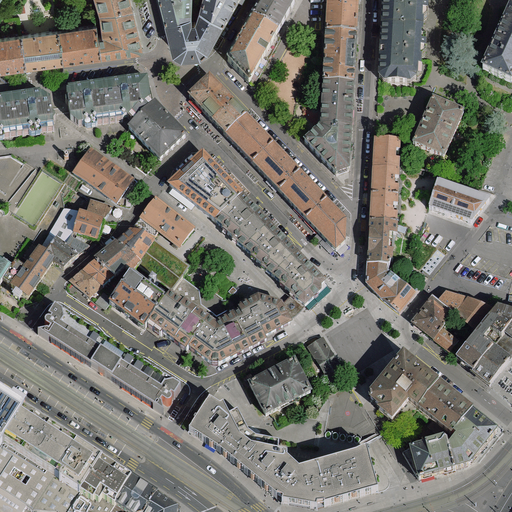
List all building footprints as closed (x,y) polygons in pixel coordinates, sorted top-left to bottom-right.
[(97,0),(101,13),(132,8),(130,0),(97,0)] [(161,0),(167,21),(191,15),(191,0),(161,0)] [(234,0),(202,0),(200,9),(223,21),(234,0)] [(297,0),(263,0),(252,19),(278,34),(283,25),(297,0)] [(358,0),(328,0),(329,3),(328,9),(327,35),(357,37),(358,0)] [(384,0),(382,27),(424,30),(424,20),(424,14),(428,14),(428,8),(425,8),(425,0),(384,0)] [(101,55),(141,49),(142,48),(132,8),(101,13),(104,35),(98,36),(101,55)] [(223,21),(200,9),(197,22),(191,22),(191,15),(167,21),(174,52),(183,56),(201,55),(207,49),(223,21)] [(511,10),(483,70),(511,83),(511,82),(511,10)] [(278,35),(278,34),(252,19),(228,62),(250,85),(250,84),(278,35)] [(101,55),(98,36),(96,25),(59,30),(63,60),(101,55)] [(423,45),(424,30),(382,27),(379,79),(388,79),(388,85),(408,86),(408,81),(417,81),(417,70),(421,70),(422,51),(426,52),(426,45),(423,45)] [(63,60),(59,30),(22,36),(26,65),(63,60)] [(282,37),(278,35),(250,84),(254,87),(282,37)] [(357,37),(327,35),(324,78),(324,84),(354,86),(357,37)] [(0,68),(26,65),(22,36),(0,38),(0,68)] [(141,79),(105,84),(111,124),(123,123),(123,122),(125,119),(128,119),(134,126),(153,108),(149,103),(151,101),(148,80),(141,81),(141,79)] [(226,137),(247,118),(210,80),(190,99),(226,137)] [(86,128),(88,130),(96,129),(98,126),(111,124),(105,84),(68,89),(68,92),(67,92),(68,99),(66,102),(67,105),(69,107),(71,121),(79,127),(85,126),(86,128)] [(354,86),(324,84),(323,109),(322,127),(352,129),(354,86)] [(24,96),(12,98),(17,138),(55,132),(51,101),(43,95),(41,95),(41,93),(24,96)] [(0,140),(17,138),(12,98),(0,99),(0,140)] [(464,114),(434,101),(414,146),(444,159),(464,114)] [(155,106),(153,108),(134,126),(130,130),(160,162),(186,138),(155,106)] [(253,165),(273,146),(247,118),(226,137),(253,165)] [(352,129),(322,127),(305,143),(336,176),(349,172),(352,129)] [(374,169),(399,170),(399,162),(392,161),(393,158),(390,157),(391,151),(400,152),(400,143),(376,142),(374,169)] [(280,193),(300,174),(273,146),(253,165),(266,179),(280,193)] [(83,163),(74,175),(117,206),(132,185),(131,185),(133,181),(92,152),(90,155),(89,154),(83,163)] [(243,198),(203,156),(170,187),(171,189),(168,193),(191,211),(195,207),(216,223),(243,198)] [(373,196),(398,197),(399,189),(391,188),(391,185),(389,184),(389,178),(399,179),(399,170),(374,169),(373,196)] [(280,193),(307,221),(327,202),(300,174),(280,193)] [(490,202),(437,184),(430,210),(472,225),(490,202)] [(371,223),(397,224),(397,216),(389,215),(390,206),(397,206),(398,197),(373,196),(371,223)] [(270,227),(243,198),(216,223),(228,232),(228,235),(237,242),(238,245),(245,251),(270,227)] [(66,211),(79,214),(81,204),(70,201),(66,211)] [(156,201),(144,217),(181,247),(195,231),(156,201)] [(345,244),(346,223),(327,202),(307,221),(337,253),(345,244)] [(91,205),(87,217),(94,219),(105,222),(113,211),(91,205)] [(57,241),(79,258),(90,249),(73,239),(74,235),(80,215),(79,214),(66,211),(64,211),(50,235),(57,241)] [(80,215),(74,235),(98,242),(103,225),(93,222),(94,219),(87,217),(80,215)] [(135,228),(148,235),(156,239),(159,233),(142,219),(135,228)] [(371,223),(369,266),(389,267),(390,267),(392,252),(388,252),(389,236),(397,236),(397,224),(371,223)] [(298,255),(270,227),(245,251),(256,260),(256,262),(266,270),(266,272),(274,278),(298,255)] [(143,236),(145,238),(147,236),(148,235),(135,228),(132,233),(143,236)] [(132,233),(117,246),(140,263),(154,244),(147,239),(145,238),(143,236),(132,233)] [(50,235),(40,251),(47,255),(57,241),(50,235)] [(79,258),(57,241),(47,255),(54,261),(53,262),(54,263),(64,270),(79,258)] [(166,303),(184,280),(190,270),(155,243),(154,244),(140,263),(132,275),(131,277),(166,303)] [(206,246),(203,243),(194,254),(198,257),(206,246)] [(96,263),(115,278),(125,269),(132,275),(140,263),(117,246),(96,263)] [(17,263),(13,269),(4,281),(28,299),(54,263),(53,262),(54,261),(47,255),(40,251),(40,250),(25,269),(17,263)] [(332,292),(298,255),(274,278),(285,287),(285,289),(293,296),(295,297),(295,300),(305,307),(311,312),(332,292)] [(0,286),(4,281),(11,269),(0,261),(0,286)] [(91,279),(103,289),(115,278),(96,263),(84,273),(91,279)] [(367,286),(383,302),(388,273),(389,267),(369,266),(367,286)] [(420,276),(426,281),(429,277),(423,272),(420,276)] [(86,285),(91,279),(84,273),(77,279),(86,285)] [(388,273),(383,302),(400,315),(415,296),(388,273)] [(166,303),(131,277),(124,286),(114,298),(110,304),(146,330),(148,328),(166,303)] [(115,278),(103,289),(111,295),(114,298),(124,286),(115,278)] [(86,285),(77,279),(71,284),(81,291),(86,285)] [(90,299),(103,289),(91,279),(86,285),(81,291),(90,299)] [(166,303),(148,328),(162,338),(164,335),(187,353),(190,350),(215,316),(202,306),(200,292),(197,290),(184,280),(166,303)] [(234,288),(229,293),(233,297),(238,292),(234,288)] [(110,304),(114,298),(111,295),(109,298),(104,294),(96,304),(105,311),(110,304)] [(454,316),(478,336),(485,328),(498,311),(447,295),(439,304),(454,316)] [(288,301),(282,307),(290,322),(300,313),(305,307),(295,300),(295,297),(293,296),(288,301)] [(443,331),(454,316),(439,304),(434,299),(413,325),(434,343),(443,331)] [(232,312),(229,311),(251,350),(267,342),(265,339),(291,325),(290,322),(282,307),(259,300),(243,308),(241,309),(241,311),(233,315),(232,312)] [(48,333),(38,335),(164,417),(162,407),(161,406),(162,404),(166,407),(169,407),(171,406),(173,404),(172,401),(170,400),(172,399),(175,401),(181,391),(55,309),(49,319),(52,321),(51,322),(48,322),(46,324),(45,326),(46,329),(51,332),(49,334),(48,333)] [(217,317),(215,316),(190,350),(212,366),(219,367),(251,350),(229,311),(225,313),(217,317)] [(485,328),(501,341),(506,335),(511,327),(511,314),(498,311),(485,328)] [(445,333),(443,331),(434,343),(451,356),(459,346),(444,334),(445,333)] [(501,341),(494,350),(510,362),(511,360),(511,340),(506,335),(501,341)] [(474,374),(494,350),(478,336),(457,361),(474,374)] [(323,341),(310,349),(332,385),(346,377),(323,341)] [(490,388),(510,362),(494,350),(474,374),(490,388)] [(412,405),(419,410),(440,386),(404,357),(370,397),(371,402),(381,410),(379,412),(392,422),(409,402),(412,405)] [(295,363),(250,386),(266,416),(311,394),(295,363)] [(454,436),(473,414),(440,386),(419,410),(433,421),(443,429),(451,437),(454,436)] [(24,410),(0,394),(0,447),(3,443),(24,410)] [(240,430),(246,427),(238,411),(228,416),(224,407),(220,408),(210,402),(189,433),(219,453),(233,435),(235,436),(240,430)] [(77,444),(24,410),(3,443),(55,477),(77,444)] [(458,439),(449,450),(455,472),(470,467),(497,434),(497,432),(473,414),(454,436),(458,439)] [(443,429),(433,421),(428,428),(437,435),(443,429)] [(268,447),(270,440),(256,438),(249,432),(246,427),(240,430),(235,436),(233,435),(219,453),(247,475),(268,447)] [(292,476),(298,469),(287,459),(288,455),(277,453),(279,442),(270,440),(268,447),(247,475),(260,485),(268,475),(270,477),(274,473),(278,476),(285,469),(292,476)] [(419,481),(455,472),(449,450),(448,444),(444,441),(407,452),(403,454),(411,467),(419,481)] [(33,511),(55,477),(3,443),(0,447),(0,488),(27,506),(33,511)] [(77,444),(55,477),(81,494),(103,461),(77,444)] [(311,509),(318,510),(325,508),(356,499),(379,493),(367,451),(308,468),(315,492),(311,509)] [(133,480),(103,461),(81,494),(102,507),(107,498),(117,505),(133,480)] [(315,492),(308,468),(300,470),(298,469),(292,476),(285,469),(278,476),(274,473),(270,477),(268,475),(260,485),(277,500),(278,498),(283,501),(282,504),(311,509),(315,492)] [(69,511),(81,494),(55,477),(33,511),(45,511),(69,511)] [(133,480),(117,505),(127,511),(145,511),(157,495),(133,480)] [(0,488),(0,511),(23,511),(27,506),(0,488)] [(111,511),(117,505),(107,498),(102,507),(81,494),(69,511),(111,511)] [(157,495),(145,511),(178,511),(179,510),(157,495)]
